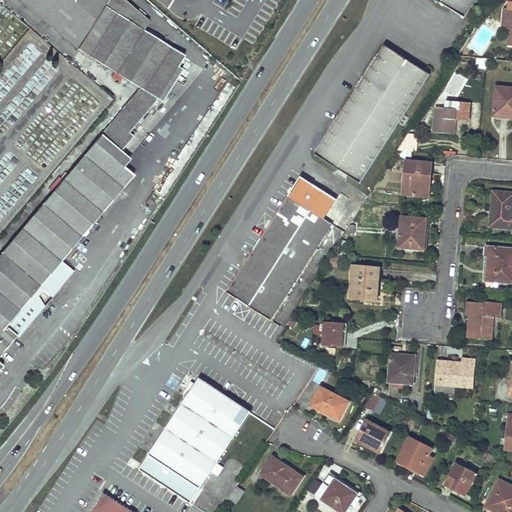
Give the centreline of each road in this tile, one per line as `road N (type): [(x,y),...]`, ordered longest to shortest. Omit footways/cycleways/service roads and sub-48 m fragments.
road 1 (primary): [(4,511),(62,435),(336,0)]
road 2 (primary): [(307,0),(112,307),(0,456)]
road 3 (residential): [(511,171),(479,168),(454,187),(445,289),(422,318)]
